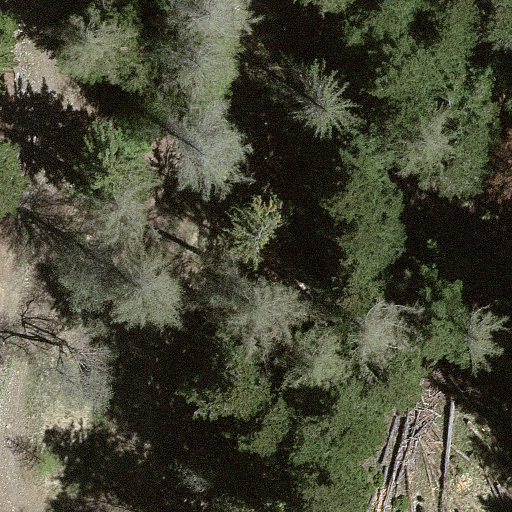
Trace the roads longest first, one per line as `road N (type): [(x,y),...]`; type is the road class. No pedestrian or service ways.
road 1 (track): [(264,0),(222,160),(143,322),(113,475),(97,511)]
road 2 (track): [(17,511),(0,472),(1,420),(48,226),(53,111),(23,0)]
